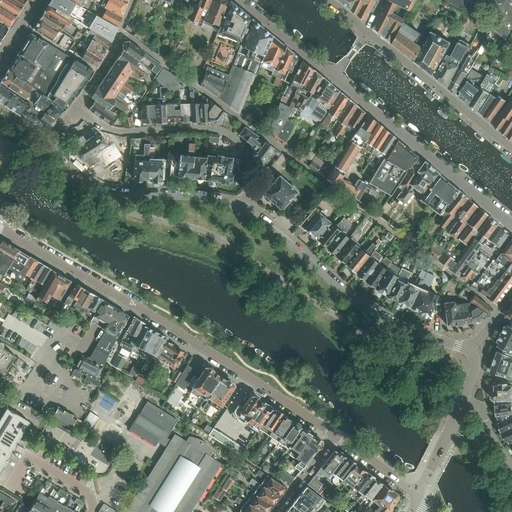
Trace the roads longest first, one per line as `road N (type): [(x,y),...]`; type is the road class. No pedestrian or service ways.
road 1 (residential): [(0,229),(335,436)]
road 2 (residential): [(496,312),(244,121)]
road 3 (residential): [(475,351),(370,312),(243,208)]
road 4 (residential): [(511,228),(331,77)]
road 5 (residential): [(243,208),(103,193),(47,156)]
road 6 (residential): [(366,32),(511,151)]
road 7 (residential): [(74,112),(124,133),(210,128),(233,137)]
road 8 (residential): [(244,121),(120,33)]
road 9 (residential): [(331,77),(237,0)]
